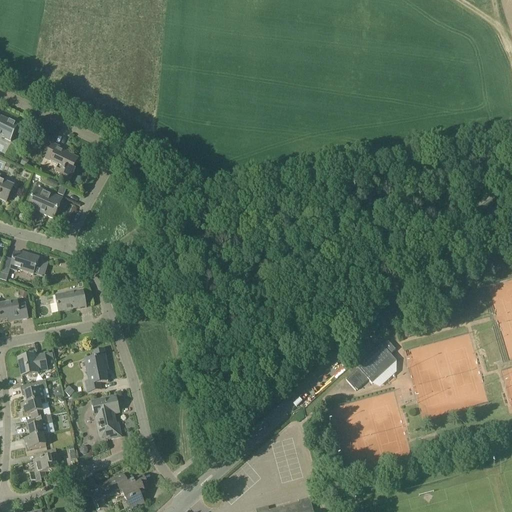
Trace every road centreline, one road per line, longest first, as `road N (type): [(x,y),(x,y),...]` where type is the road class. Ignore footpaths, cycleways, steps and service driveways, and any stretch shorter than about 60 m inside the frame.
road 1 (unclassified): [(187,499),(511,195)]
road 2 (residential): [(67,247),(114,150),(0,96)]
road 3 (residential): [(2,502),(146,443)]
road 4 (residential): [(2,502),(7,393),(0,358)]
road 5 (residential): [(113,322),(146,443)]
